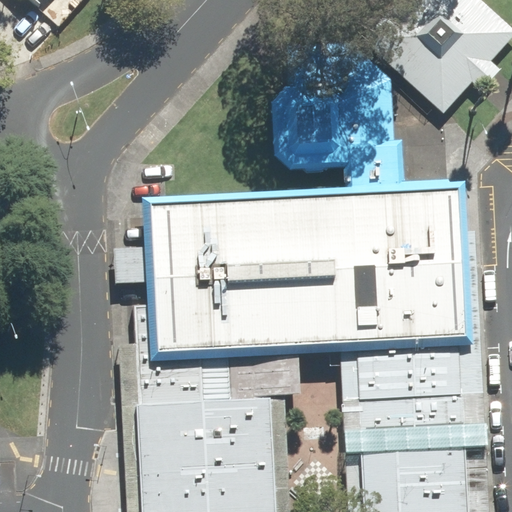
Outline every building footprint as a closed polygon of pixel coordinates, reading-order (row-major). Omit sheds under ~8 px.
[(43,0),(56,11),(66,0),(43,0)] [(511,34),(476,0),(399,0),(358,43),(341,93),(296,95),(276,113),(274,142),(295,155),(339,150),(338,174),(402,170),(399,66),(446,110),(511,40),(511,34)] [(459,184),(149,201),(154,302),(157,355),(296,347),(308,347),(353,343),(467,337),(459,184)] [(133,303),(140,511),(274,511),(267,395),(298,391),(296,347),(157,355),(154,302),(133,303)] [(481,336),(467,337),(353,343),(362,511),(476,511),(473,447),(487,446),(481,336)]
